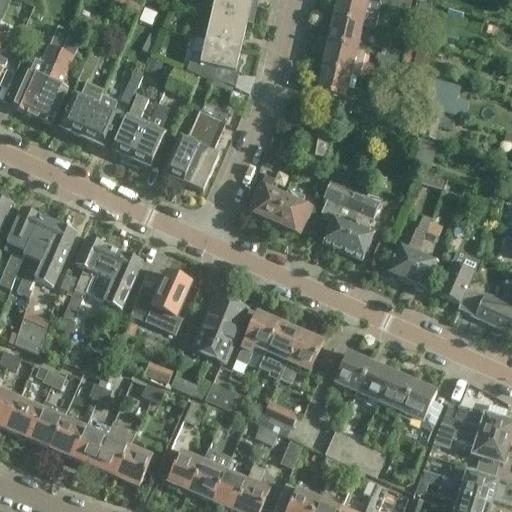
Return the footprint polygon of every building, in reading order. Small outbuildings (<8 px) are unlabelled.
[(216,0),(212,18),(248,26),(254,27),(257,12),(251,11),(253,0),(216,0)] [(354,0),(338,0),(334,21),(363,28),(374,31),(380,6),(354,0)] [(400,11),(402,0),(381,0),(380,6),(400,11)] [(428,6),(417,3),(414,15),(425,18),(428,6)] [(242,51),(248,26),(212,18),(206,43),(242,51)] [(357,52),(363,28),(334,21),(328,45),(357,52)] [(59,28),(50,49),(37,78),(30,75),(14,111),(33,120),(71,34),(59,28)] [(71,34),(33,120),(52,128),(68,92),(61,89),(75,60),(84,39),(71,34)] [(151,56),(158,39),(150,35),(143,52),(151,56)] [(203,57),(194,55),(191,65),(187,73),(194,76),(201,79),(229,86),(232,74),(236,74),(239,64),(242,51),(206,43),(203,57)] [(357,52),(328,45),(322,70),(356,79),(360,79),(365,54),(357,52)] [(413,69),(426,72),(431,50),(418,47),(413,69)] [(379,57),(399,61),(401,55),(381,50),(379,57)] [(90,57),(78,85),(85,88),(88,89),(89,88),(100,62),(90,57)] [(377,66),(397,70),(399,61),(379,57),(377,66)] [(155,84),(163,65),(151,59),(143,79),(155,84)] [(356,79),(322,70),(317,94),(346,101),(348,89),(353,90),(356,79)] [(14,76),(6,73),(0,87),(0,88),(8,91),(14,76)] [(177,99),(190,104),(201,79),(194,76),(187,73),(177,99)] [(401,75),(398,89),(419,94),(422,80),(401,75)] [(126,111),(139,83),(130,79),(118,107),(126,111)] [(452,118),(464,121),(468,106),(456,103),(459,90),(432,83),(425,111),(452,118)] [(70,136),(71,135),(84,140),(97,109),(101,99),(103,94),(89,88),(88,89),(85,88),(79,101),(75,100),(61,132),(70,136)] [(130,169),(148,130),(139,126),(149,103),(138,98),(112,154),(121,158),(121,164),(130,169)] [(84,140),(96,146),(96,147),(104,151),(118,119),(113,116),(116,109),(114,105),(101,99),(97,109),(84,140)] [(373,107),(346,101),(343,111),(351,113),(371,117),(373,107)] [(296,102),(290,128),(302,131),(308,105),(296,102)] [(207,103),(201,116),(188,145),(181,141),(164,178),(183,186),(218,108),(207,103)] [(142,168),(151,172),(166,138),(160,135),(170,113),(158,107),(148,130),(130,169),(138,172),(142,168)] [(218,108),(183,186),(203,195),(220,159),(213,156),(225,126),(224,126),(229,113),(218,108)] [(404,111),(401,125),(413,127),(416,113),(404,111)] [(334,128),(337,115),(325,112),(321,126),(334,128)] [(449,134),(452,122),(425,116),(420,140),(433,143),(436,131),(449,134)] [(326,161),(334,128),(321,126),(314,158),(326,161)] [(416,159),(433,163),(436,150),(419,146),(416,159)] [(335,179),(338,166),(330,165),(327,178),(335,179)] [(267,175),(249,215),(262,221),(261,223),(271,227),(271,225),(274,226),(286,200),(287,192),(289,185),(267,175)] [(366,200),(354,195),(329,184),(322,201),(326,203),(320,216),(334,222),(323,247),(342,255),(366,200)] [(274,226),(278,228),(277,230),(286,234),(287,232),(300,238),(312,211),(302,207),(305,200),(287,192),(286,200),(274,226)] [(381,207),(366,200),(342,255),(362,264),(375,236),(366,232),(370,223),(373,224),(381,207)] [(0,234),(12,208),(0,202),(0,234)] [(40,220),(22,212),(5,253),(13,256),(10,263),(11,264),(1,285),(12,290),(20,267),(24,259),(23,259),(40,220)] [(23,259),(24,259),(32,263),(28,273),(17,296),(30,302),(33,295),(30,294),(34,284),(33,283),(37,275),(38,273),(58,228),(40,220),(23,259)] [(407,285),(413,273),(428,236),(433,225),(423,220),(418,232),(417,231),(408,252),(399,248),(387,276),(388,277),(389,280),(395,283),(399,282),(407,285)] [(428,236),(413,273),(407,285),(416,289),(417,292),(422,295),(424,293),(426,294),(436,273),(439,266),(430,262),(444,230),(433,225),(428,236)] [(77,237),(58,228),(38,273),(37,275),(33,283),(34,284),(52,291),(77,237)] [(85,273),(76,292),(61,328),(74,333),(76,325),(74,324),(86,297),(95,277),(96,273),(106,249),(88,241),(76,269),(85,273)] [(372,261),(381,266),(389,249),(379,245),(372,261)] [(96,273),(95,277),(103,281),(94,301),(104,305),(125,258),(106,249),(96,273)] [(460,309),(466,296),(474,277),(466,273),(462,271),(468,259),(458,255),(450,273),(439,299),(460,309)] [(125,258),(104,305),(121,313),(140,273),(143,266),(125,258)] [(158,297),(150,293),(143,290),(140,298),(132,319),(146,325),(152,311),(176,322),(192,287),(168,276),(158,297)] [(511,291),(505,290),(503,302),(511,304),(511,291)] [(511,304),(503,302),(466,296),(460,309),(458,313),(511,337),(511,304)] [(210,360),(232,305),(215,298),(192,354),(210,360)] [(247,311),(232,305),(210,360),(226,367),(249,312),(247,311)] [(258,316),(243,350),(236,364),(246,369),(253,355),(255,352),(265,356),(266,357),(280,326),(258,316)] [(15,349),(39,359),(47,330),(24,320),(15,349)] [(135,336),(139,327),(131,324),(127,333),(135,336)] [(266,357),(265,356),(264,359),(275,364),(276,361),(287,366),(288,367),(302,336),(280,326),(266,357)] [(324,345),(302,336),(288,367),(287,366),(279,383),(290,388),(298,371),(310,376),(324,345)] [(81,373),(86,359),(73,354),(67,368),(81,373)] [(13,358),(4,355),(0,363),(0,366),(8,370),(13,358)] [(370,368),(348,357),(334,387),(345,392),(343,396),(354,401),(370,368)] [(17,373),(20,366),(22,362),(13,358),(8,370),(17,373)] [(102,379),(107,366),(89,359),(83,372),(102,379)] [(393,379),(370,368),(354,401),(366,407),(367,404),(377,408),(378,409),(393,379)] [(57,377),(48,373),(43,384),(52,388),(57,377)] [(171,376),(166,374),(160,377),(157,384),(167,388),(171,376)] [(62,392),(64,385),(66,381),(57,377),(52,388),(62,392)] [(393,379),(378,409),(388,414),(386,418),(397,423),(413,388),(393,379)] [(191,386),(186,395),(194,399),(198,389),(191,386)] [(98,403),(104,391),(94,387),(89,399),(98,403)] [(151,404),(156,391),(147,387),(142,400),(151,404)] [(224,413),(232,397),(212,388),(210,394),(206,404),(205,405),(224,413)] [(410,424),(421,429),(436,399),(413,388),(397,423),(409,428),(410,424)] [(199,389),(194,399),(206,404),(210,394),(199,389)] [(112,395),(104,391),(98,403),(107,407),(112,395)] [(165,395),(156,391),(151,404),(160,408),(165,395)] [(0,430),(7,434),(20,403),(0,393),(0,430)] [(42,412),(20,403),(7,434),(29,443),(42,412)] [(190,403),(174,441),(185,446),(198,416),(205,419),(208,411),(190,403)] [(45,405),(42,412),(29,443),(50,453),(64,422),(67,415),(45,405)] [(265,431),(288,441),(298,419),(269,406),(262,423),(268,425),(265,431)] [(511,427),(486,419),(486,418),(487,415),(473,410),(472,414),(458,409),(458,410),(449,407),(441,428),(509,449),(511,439),(511,427)] [(319,422),(330,428),(333,422),(330,414),(324,411),(319,422)] [(228,433),(232,422),(224,418),(219,429),(228,433)] [(86,431),(64,422),(50,453),(73,462),(86,431)] [(94,472),(112,432),(89,423),(86,431),(73,462),(94,472)] [(503,469),(509,449),(441,428),(437,438),(475,449),(472,460),(503,469)] [(255,441),(264,445),(269,433),(260,429),(255,441)] [(94,472),(116,482),(130,451),(134,442),(112,432),(94,472)] [(280,438),(269,433),(264,445),(275,450),(280,438)] [(361,449),(335,437),(330,448),(355,460),(361,449)] [(303,449),(292,443),(286,458),(282,469),(292,473),(303,449)] [(432,459),(455,466),(459,453),(436,446),(432,459)] [(355,460),(330,448),(325,459),(327,460),(336,464),(345,468),(350,471),(355,460)] [(355,460),(381,472),(386,461),(361,449),(355,460)] [(153,460),(130,451),(116,482),(139,492),(153,460)] [(190,496),(203,465),(181,455),(167,486),(190,496)] [(336,464),(327,460),(322,472),(330,476),(336,464)] [(376,482),(381,472),(355,460),(350,471),(358,474),(365,477),(376,482)] [(336,464),(330,476),(340,480),(345,468),(336,464)] [(212,506),(226,474),(203,465),(190,496),(212,506)] [(247,484),(235,511),(262,511),(270,494),(257,488),(262,476),(253,472),(247,484)] [(463,486),(424,473),(420,483),(431,487),(440,489),(491,505),(498,486),(466,476),(463,486)] [(226,474),(212,506),(227,511),(235,511),(247,484),(226,474)] [(365,477),(358,474),(355,480),(363,483),(365,477)] [(425,499),(429,486),(420,483),(415,496),(425,499)] [(373,501),(378,489),(369,485),(363,497),(373,501)] [(315,511),(320,502),(286,488),(275,511),(315,511)] [(387,493),(378,489),(373,501),(382,505),(387,493)] [(455,511),(489,511),(491,505),(440,489),(437,500),(457,506),(455,511)] [(379,511),(382,505),(373,501),(368,511),(379,511)] [(331,507),(320,502),(315,511),(341,511),(342,511),(344,507),(333,502),(331,507)] [(417,511),(420,504),(413,502),(409,511),(417,511)]
